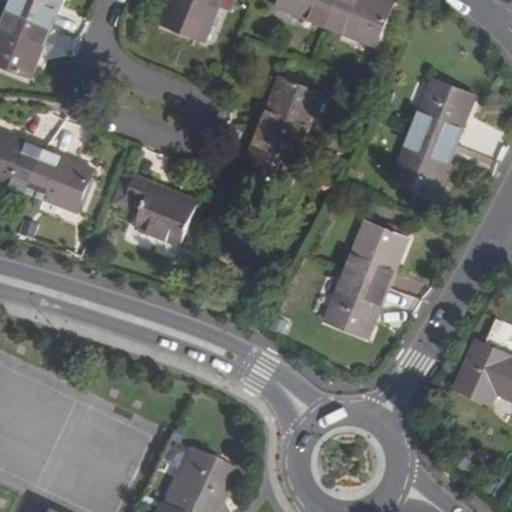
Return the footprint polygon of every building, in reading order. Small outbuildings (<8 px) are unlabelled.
[(15,0),(11,11),(52,28),(60,11),(53,8),(56,0),(15,0)] [(63,0),(56,0),(53,8),(60,11),(63,0)] [(176,0),(166,25),(208,41),(221,8),(224,0),(176,0)] [(236,0),(224,0),(221,8),(232,12),(236,0)] [(339,0),(282,0),(280,7),(329,26),(339,0)] [(396,3),(387,0),(339,0),(329,26),(380,46),(396,3)] [(11,11),(0,36),(0,63),(32,77),(41,57),(35,54),(40,42),(46,44),(52,28),(11,11)] [(46,44),(40,42),(35,54),(41,57),(46,44)] [(269,111),(262,128),(305,146),(325,95),(283,78),(274,99),(282,102),(277,113),(269,111)] [(436,79),(416,129),(458,146),(465,129),(458,126),(462,114),(470,117),(479,97),(436,79)] [(282,102),(274,99),(269,111),(277,113),(282,102)] [(470,117),(462,114),(458,126),(465,129),(470,117)] [(250,157),(242,177),(286,195),(305,146),(262,128),(255,144),(263,148),(259,160),(250,157)] [(396,178),(438,195),(447,174),(438,171),(444,160),(451,163),(458,146),(416,129),(396,178)] [(0,181),(29,193),(46,149),(29,142),(26,149),(15,145),(17,138),(0,130),(0,181)] [(29,142),(17,138),(15,145),(26,149),(29,142)] [(263,148),(255,144),(250,157),(259,160),(263,148)] [(64,156),(46,149),(29,193),(79,212),(96,169),(76,161),(73,169),(60,163),(64,156)] [(76,161),(64,156),(60,163),(73,169),(76,161)] [(451,163),(444,160),(438,171),(447,174),(451,163)] [(128,199),(137,178),(126,174),(113,204),(143,216),(146,207),(128,199)] [(137,231),(183,249),(200,207),(153,188),(156,181),(138,174),(137,178),(128,199),(146,207),(143,216),(137,231)] [(156,181),(153,188),(200,207),(203,200),(156,181)] [(36,222),(25,218),(19,234),(30,239),(36,222)] [(369,222),(349,271),(391,288),(398,271),(391,269),(396,257),(403,259),(411,239),(369,222)] [(403,259),(396,257),(391,269),(398,271),(403,259)] [(329,321),(372,337),(380,317),(373,314),(378,302),(385,305),(391,288),(349,271),(329,321)] [(385,305),(378,302),(373,314),(380,317),(385,305)] [(511,355),(479,341),(458,389),(492,404),(497,392),(511,398),(511,355)] [(227,465),(191,448),(165,505),(159,503),(155,511),(212,511),(221,494),(215,491),(227,465)] [(233,468),(227,465),(215,491),(221,494),(233,468)]
